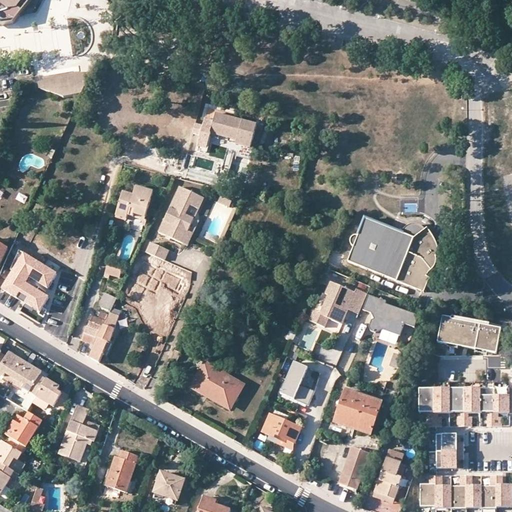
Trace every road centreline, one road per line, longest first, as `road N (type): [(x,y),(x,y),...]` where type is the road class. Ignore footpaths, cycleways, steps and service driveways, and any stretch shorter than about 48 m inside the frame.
road 1 (tertiary): [(323,505),(0,314)]
road 2 (unknown): [(68,356),(110,222)]
